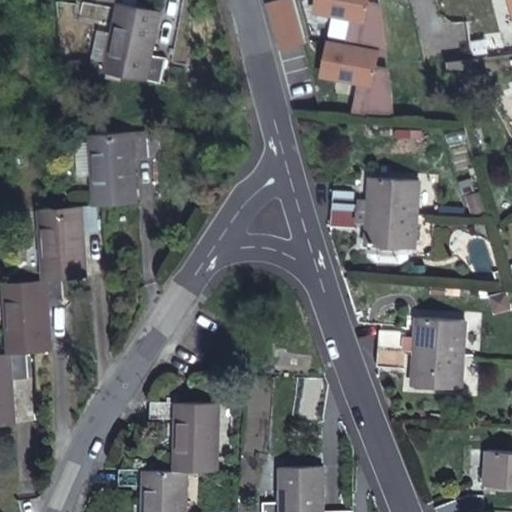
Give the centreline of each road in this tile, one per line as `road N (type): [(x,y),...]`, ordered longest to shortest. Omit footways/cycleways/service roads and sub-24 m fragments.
road 1 (residential): [(62,511),(106,404),(187,282),(291,206)]
road 2 (residential): [(291,206),(405,511)]
road 3 (residential): [(238,0),(291,206)]
